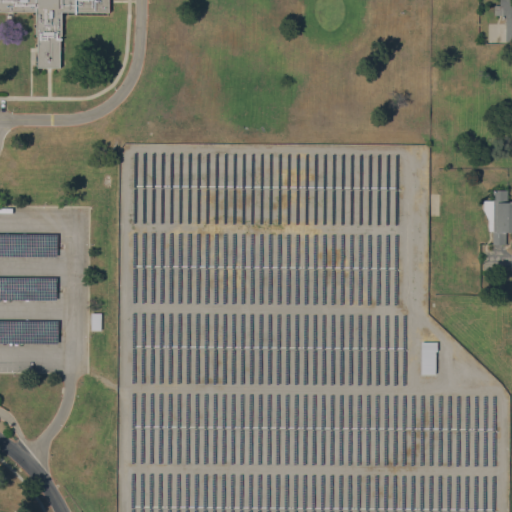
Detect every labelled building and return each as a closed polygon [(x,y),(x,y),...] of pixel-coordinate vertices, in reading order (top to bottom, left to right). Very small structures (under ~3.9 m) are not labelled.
[(0,0),(111,0),(111,14),(63,14),(63,40),(60,40),(60,69),(48,69),(38,69),(38,67),(37,67),(38,36),(36,36),(36,13),(0,12),(0,0)] [(511,0),(511,42),(505,42),(506,19),(503,18),(503,15),(494,15),(494,5),(499,5),(499,0),(511,0)] [(511,232),(506,232),(505,244),(492,244),(492,231),(488,231),(488,220),(483,210),(483,200),(493,200),(493,190),(507,190),(507,202),(511,202),(511,232)] [(0,255),(0,233),(57,234),(57,256),(0,255)] [(56,300),(0,299),(0,277),(56,277),(56,300)] [(91,313),(100,312),(101,329),(91,329),(91,313)] [(58,343),(0,342),(0,320),(58,321),(58,343)] [(421,341),(437,341),(437,351),(435,351),(435,373),(421,373),(421,341)]
